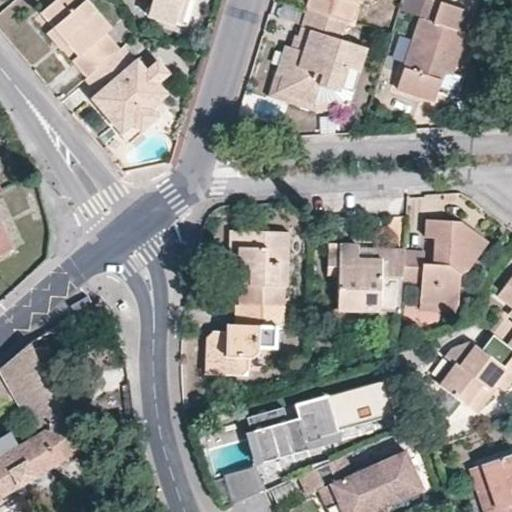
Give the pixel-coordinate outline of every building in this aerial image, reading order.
[(90,80),(120,52),(106,36),(111,32),(83,0),(59,0),(42,16),(57,32),(71,48),(80,59),(75,64),(90,80)] [(152,0),(148,18),(177,26),(183,0),(152,0)] [(193,0),(183,0),(177,26),(186,28),(193,0)] [(309,0),(307,7),(308,8),(351,21),(357,2),(351,0),(309,0)] [(455,10),(425,0),(414,36),(422,39),(415,66),(406,64),(398,90),(415,94),(435,101),(441,81),(443,73),(454,76),(466,35),(450,30),(455,10)] [(346,39),(351,21),(308,8),(299,37),(306,40),(303,50),(295,47),(281,42),(280,42),(280,43),(279,43),(276,56),(271,71),(280,74),(275,90),(315,100),(318,85),(340,92),(347,67),(362,72),(369,47),(346,39)] [(71,48),(57,32),(48,40),(55,47),(62,55),(71,48)] [(299,37),(295,47),(303,50),(306,40),(299,37)] [(138,65),(123,49),(120,52),(90,80),(103,96),(97,102),(99,105),(113,119),(119,115),(133,130),(139,124),(145,131),(161,115),(152,105),(166,92),(160,86),(169,76),(164,70),(160,65),(150,75),(139,64),(138,65)] [(352,110),(362,72),(347,67),(340,92),(318,85),(315,100),(275,90),(280,74),(271,71),(265,96),(313,110),(352,110)] [(452,84),(454,76),(443,73),(441,81),(452,84)] [(113,119),(99,105),(95,108),(134,150),(171,116),(162,105),(171,97),(166,92),(152,105),(161,115),(145,131),(139,124),(133,130),(119,115),(113,119)] [(418,249),(404,248),(401,290),(421,291),(421,310),(458,311),(458,280),(486,242),(457,221),(448,221),(427,220),(426,235),(430,235),(429,261),(418,261),(418,249)] [(0,255),(12,249),(0,223),(0,255)] [(227,267),(236,268),(238,227),(229,227),(228,247),(227,267)] [(246,283),(245,305),(282,307),(282,285),(286,285),(287,247),(281,247),(281,230),(238,227),(236,268),(235,283),(246,283)] [(401,290),(404,248),(373,247),(373,254),(358,254),(358,246),(357,239),(328,239),(327,261),(339,261),(339,271),(338,304),(360,304),(361,296),(381,296),(401,297),(401,290)] [(366,246),(358,246),(358,254),(373,254),(373,247),(366,246)] [(327,271),(339,271),(339,261),(327,261),(327,271)] [(511,316),(511,339),(508,344),(511,346),(511,275),(496,297),(511,308),(511,310),(509,315),(511,316)] [(380,305),(381,296),(361,296),(360,304),(380,305)] [(103,297),(49,331),(54,341),(108,309),(103,297)] [(245,305),(243,305),(241,326),(235,326),(235,333),(223,333),(214,341),(214,353),(214,365),(220,365),(220,377),(245,377),(246,354),(253,354),(253,346),(276,347),(277,327),(285,327),(286,307),(282,307),(245,305)] [(457,319),(458,311),(421,310),(420,319),(457,319)] [(511,346),(508,344),(494,333),(482,348),(475,344),(469,352),(461,364),(457,362),(441,382),(475,409),(494,383),(498,386),(504,391),(508,385),(511,380),(511,346)] [(32,342),(0,367),(0,414),(20,403),(34,430),(14,441),(17,446),(58,423),(70,419),(41,360),(32,342)] [(465,350),(457,362),(461,364),(469,352),(465,350)] [(435,378),(441,382),(457,362),(450,357),(435,378)] [(282,404),(246,415),(259,452),(276,447),(339,427),(338,425),(393,408),(382,372),(294,400),(298,413),(286,417),(282,404)] [(478,411),(498,386),(494,383),(475,409),(478,411)] [(288,402),(282,404),(286,417),(298,413),(294,400),(288,402)] [(0,496),(87,452),(70,419),(58,423),(17,446),(14,441),(12,442),(10,437),(0,442),(0,496)] [(339,427),(276,447),(279,454),(342,434),(339,427)] [(344,454),(298,474),(307,494),(319,489),(330,484),(343,511),(371,511),(423,489),(406,450),(352,474),(344,454)] [(511,511),(511,453),(484,464),(490,482),(499,507),(488,510),(489,511),(511,511)] [(484,484),(490,482),(484,464),(477,466),(484,484)] [(259,491),(251,467),(224,476),(231,500),(259,491)] [(343,511),(330,484),(319,489),(323,498),(329,511),(343,511)]
